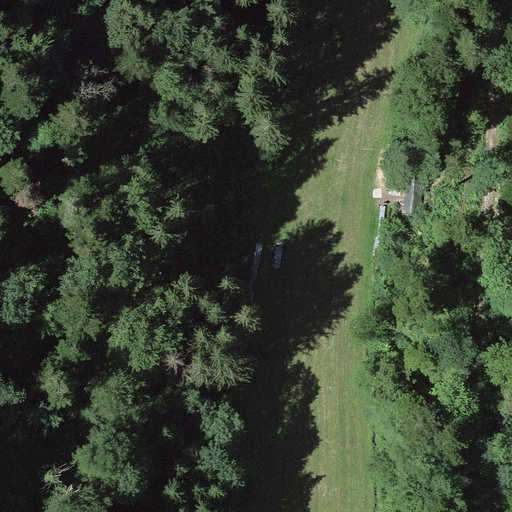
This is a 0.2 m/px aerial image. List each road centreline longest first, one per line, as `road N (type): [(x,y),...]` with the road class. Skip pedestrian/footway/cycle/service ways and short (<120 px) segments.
road 1 (track): [(508,0),(459,511)]
road 2 (track): [(74,0),(0,505)]
